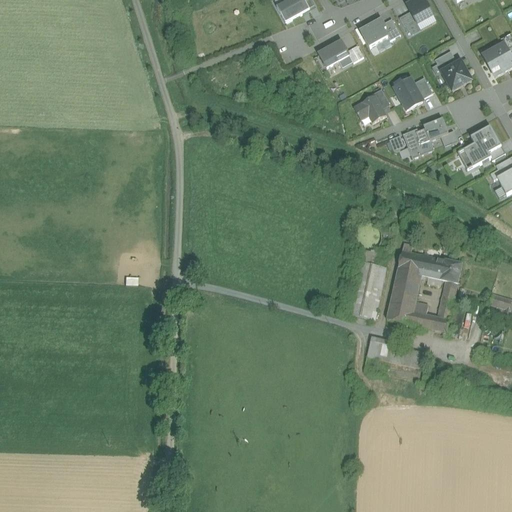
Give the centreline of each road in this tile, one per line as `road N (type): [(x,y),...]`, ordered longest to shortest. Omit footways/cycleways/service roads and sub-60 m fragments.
road 1 (unclassified): [(135,0),(177,139),(169,511)]
road 2 (track): [(177,282),(456,347)]
road 3 (residential): [(353,144),(438,112),(495,103)]
